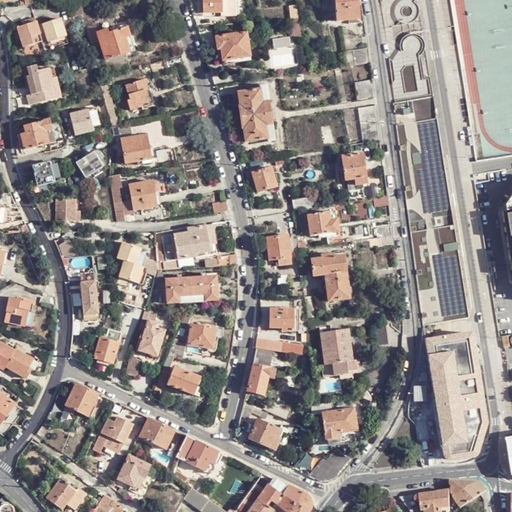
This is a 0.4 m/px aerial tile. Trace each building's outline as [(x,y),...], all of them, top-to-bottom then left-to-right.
[(158,10),(155,0),(141,4),(143,15),(158,10)] [(167,7),(164,0),(156,0),(155,0),(158,10),(167,7)] [(197,0),(198,14),(223,14),(223,18),(238,18),(237,0),(197,0)] [(357,0),(335,0),(336,17),(349,16),(359,15),(358,4),(357,0)] [(377,0),(383,29),(404,25),(410,24),(413,23),(418,18),(419,13),(419,11),(416,5),(413,3),(409,1),(405,1),(406,0),(377,0)] [(71,12),(74,19),(84,15),(81,8),(71,12)] [(42,41),(38,27),(35,18),(24,21),(25,25),(21,26),(17,28),(23,47),(42,41)] [(46,39),(47,43),(66,37),(61,20),(42,26),(46,39)] [(127,28),(108,34),(101,36),(108,60),(130,53),(126,39),(130,38),(127,28)] [(97,33),(100,44),(105,61),(108,60),(101,36),(108,34),(106,30),(97,33)] [(91,47),(100,44),(97,33),(88,36),(91,47)] [(223,62),(246,58),(244,46),(249,46),(247,34),(236,36),(235,35),(216,38),(217,51),(222,50),(223,62)] [(273,48),(291,45),(289,35),(271,39),(273,48)] [(384,40),(393,106),(434,100),(433,94),(425,47),(424,47),(423,43),(420,39),(418,38),(413,36),(384,40)] [(66,37),(47,43),(49,51),(68,45),(66,37)] [(126,39),(130,53),(135,52),(130,38),(126,39)] [(369,56),(368,49),(355,51),(356,58),(369,56)] [(346,53),(348,67),(357,65),(356,58),(355,51),(346,53)] [(357,65),(370,64),(369,56),(356,58),(357,65)] [(91,61),(93,67),(102,63),(99,57),(91,61)] [(167,71),(164,61),(150,66),(153,76),(167,71)] [(37,94),(33,95),(27,97),(30,106),(56,98),(50,79),(53,78),(50,67),(42,70),(37,71),(35,65),(25,69),(31,89),(35,88),(37,94)] [(55,66),(50,67),(53,78),(50,79),(56,98),(63,96),(55,66)] [(144,91),(148,90),(145,80),(125,86),(130,100),(127,101),(130,111),(141,108),(140,105),(148,103),(144,91)] [(357,100),(373,97),(370,81),(355,83),(357,100)] [(266,139),(249,142),(250,145),(274,142),(266,85),(241,88),(242,92),(260,89),(266,139)] [(150,89),(148,90),(144,91),(148,103),(149,106),(154,104),(150,89)] [(245,142),(249,142),(266,139),(260,89),(242,92),(238,93),(240,107),(238,107),(241,130),(243,129),(245,142)] [(434,100),(393,106),(423,326),(469,319),(434,100)] [(86,106),(68,112),(75,136),(93,130),(86,106)] [(89,107),(93,129),(99,128),(95,106),(89,107)] [(374,106),(358,108),(363,144),(379,141),(377,126),(374,126),(374,122),(376,122),(374,106)] [(20,135),(25,154),(27,154),(26,151),(65,141),(60,118),(23,127),(25,133),(20,135)] [(121,139),(125,164),(152,160),(149,135),(121,139)] [(94,149),(74,159),(83,176),(103,166),(94,149)] [(363,155),(342,157),(346,182),(355,181),(356,186),(368,185),(363,155)] [(36,185),(54,181),(49,159),(31,163),(36,185)] [(57,180),(65,177),(58,160),(50,163),(57,180)] [(252,174),(258,193),(278,187),(271,167),(252,174)] [(123,224),(122,219),(120,200),(118,178),(108,179),(115,225),(123,224)] [(120,200),(122,219),(134,217),(134,213),(157,208),(155,193),(158,191),(158,187),(157,185),(154,184),(153,185),(153,182),(129,186),(131,197),(120,200)] [(389,205),(388,197),(375,199),(376,207),(389,205)] [(293,201),(294,212),(312,209),(311,198),(293,201)] [(58,221),(77,222),(78,212),(78,200),(58,200),(58,221)] [(215,214),(229,211),(226,203),(213,205),(215,214)] [(24,222),(17,209),(4,207),(3,226),(24,222)] [(336,211),(329,212),(330,221),(337,220),(336,211)] [(330,221),(329,212),(308,215),(310,236),(339,233),(337,220),(330,221)] [(213,225),(206,226),(208,245),(212,245),(216,244),(213,225)] [(208,245),(206,226),(187,229),(188,233),(174,235),(178,260),(196,257),(196,254),(204,253),(209,252),(208,245)] [(380,239),(393,237),(392,227),(379,228),(380,239)] [(303,233),(297,235),(298,244),(305,243),(303,233)] [(167,261),(172,261),(178,260),(174,235),(163,237),(167,261)] [(269,261),(278,260),(291,258),(288,235),(266,238),(269,261)] [(381,247),(394,245),(393,237),(380,239),(381,247)] [(121,276),(140,282),(145,267),(144,267),(139,265),(144,248),(125,242),(119,258),(127,261),(121,276)] [(139,265),(144,266),(149,250),(144,248),(139,265)] [(310,257),(309,248),(306,248),(299,249),(300,259),(310,257)] [(221,266),(237,266),(236,256),(220,256),(221,266)] [(328,281),(326,282),(329,301),(350,299),(344,256),(312,260),(313,277),(325,276),(327,275),(328,281)] [(204,268),(215,267),(214,259),(204,259),(204,268)] [(162,262),(163,270),(173,269),(172,261),(167,261),(164,261),(162,262)] [(145,267),(140,282),(145,284),(150,269),(145,267)] [(71,292),(72,296),(82,296),(84,315),(98,314),(94,272),(80,274),(68,275),(69,282),(71,292)] [(160,272),(156,284),(161,285),(164,274),(160,272)] [(166,304),(179,303),(179,298),(204,296),(204,301),(218,301),(217,277),(205,278),(201,278),(166,281),(166,304)] [(312,297),(314,317),(323,315),(321,296),(312,297)] [(387,308),(402,306),(401,296),(386,298),(387,308)] [(4,323),(25,327),(29,312),(31,302),(30,301),(17,299),(17,300),(9,299),(4,323)] [(270,310),(269,328),(282,329),(281,332),(293,333),(293,310),(270,310)] [(29,312),(25,327),(31,329),(34,313),(29,312)] [(148,321),(148,322),(145,332),(138,352),(149,355),(150,352),(158,354),(165,332),(157,329),(159,324),(148,321)] [(143,321),(140,330),(145,332),(148,322),(143,321)] [(215,337),(216,330),(216,329),(191,324),(188,345),(213,350),(215,337)] [(372,327),(374,347),(389,346),(387,326),(372,327)] [(100,337),(94,358),(113,365),(123,334),(110,329),(106,339),(100,337)] [(331,364),(332,375),(360,372),(359,360),(357,361),(355,342),(351,343),(349,329),(320,333),(325,365),(331,364)] [(471,333),(437,339),(445,384),(480,379),(479,376),(476,358),(471,333)] [(267,341),(257,339),(255,349),(257,349),(266,351),(267,341)] [(272,352),(291,354),(293,344),(267,341),(266,351),(272,352)] [(29,370),(34,362),(17,351),(16,352),(0,342),(0,369),(5,372),(6,369),(26,381),(32,372),(29,370)] [(173,342),(168,356),(182,360),(185,345),(173,342)] [(272,352),(266,351),(257,349),(253,366),(270,369),(272,352)] [(131,359),(126,374),(137,377),(142,362),(131,359)] [(35,360),(34,362),(29,370),(32,372),(33,372),(39,362),(35,360)] [(253,366),(253,365),(249,384),(247,392),(264,395),(270,369),(253,366)] [(167,386),(190,395),(193,387),(197,388),(200,378),(174,368),(167,386)] [(163,371),(156,388),(162,391),(168,373),(163,371)] [(482,393),(480,379),(445,384),(451,425),(452,429),(488,423),(486,413),(482,393)] [(93,405),(99,394),(92,391),(76,384),(65,406),(91,418),(96,407),(93,405)] [(435,401),(439,427),(446,426),(451,425),(445,384),(432,386),(435,401)] [(0,425),(15,406),(0,395),(0,425)] [(363,405),(384,413),(387,406),(366,398),(363,405)] [(332,401),(312,404),(312,415),(322,414),(333,412),(332,401)] [(255,407),(245,402),(243,412),(241,417),(249,420),(255,407)] [(15,406),(0,425),(0,435),(4,438),(24,412),(15,406)] [(355,409),(333,412),(322,414),(326,440),(338,438),(337,433),(352,432),(358,430),(355,409)] [(96,446),(104,450),(107,444),(121,451),(134,426),(121,418),(119,421),(118,424),(110,420),(96,446)] [(170,429),(149,418),(140,438),(161,449),(170,429)] [(258,420),(249,440),(275,452),(280,439),(278,438),(281,430),(258,420)] [(455,447),(457,459),(468,457),(475,456),(478,454),(479,453),(488,423),(452,429),(452,431),(455,447)] [(44,424),(38,432),(43,436),(49,427),(44,424)] [(446,426),(439,427),(441,439),(445,456),(448,459),(452,460),(450,448),(447,432),(446,426)] [(166,451),(175,431),(170,429),(161,449),(166,451)] [(176,458),(179,459),(205,472),(209,463),(213,464),(219,452),(187,437),(176,458)] [(101,455),(104,450),(96,446),(94,450),(101,455)] [(316,479),(323,482),(328,482),(333,480),(337,478),(339,476),(338,475),(350,459),(337,449),(328,460),(325,457),(310,476),(312,477),(316,479)] [(309,453),(301,462),(308,469),(317,460),(309,453)] [(150,466),(130,456),(118,479),(134,487),(139,475),(145,478),(150,466)] [(215,466),(213,464),(209,463),(205,472),(210,475),(215,466)] [(139,475),(134,487),(133,489),(138,492),(145,478),(139,475)] [(67,503),(75,509),(87,493),(79,487),(77,490),(61,479),(47,498),(63,509),(67,503)] [(289,487),(273,479),(259,500),(258,499),(248,511),(274,511),(273,510),(277,504),(289,487)] [(451,480),(452,490),(453,495),(461,509),(470,503),(488,491),(480,483),(469,481),(465,481),(451,480)] [(170,486),(160,511),(176,511),(184,499),(185,497),(170,486)] [(289,511),(303,494),(289,487),(277,504),(286,511),(289,511)] [(225,511),(192,488),(185,497),(184,499),(201,511),(225,511)] [(450,511),(451,491),(426,494),(420,495),(420,497),(419,497),(418,499),(417,500),(417,502),(419,503),(421,504),(422,511),(450,511)] [(309,496),(303,494),(289,511),(310,511),(311,511),(314,508),(314,504),(314,501),(313,499),(309,496)] [(120,511),(123,509),(104,495),(91,511),(120,511)] [(418,511),(417,506),(413,496),(400,498),(401,499),(410,511),(418,511)]
